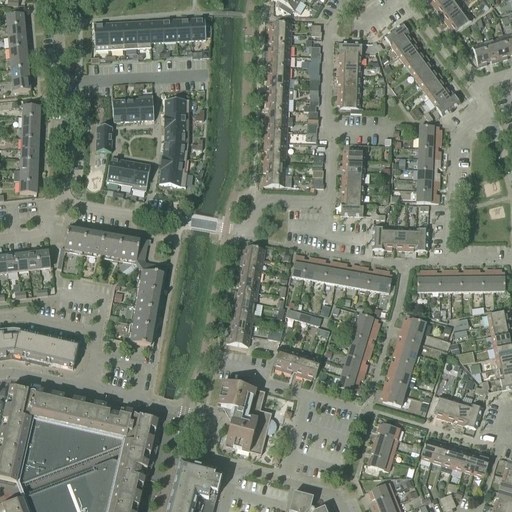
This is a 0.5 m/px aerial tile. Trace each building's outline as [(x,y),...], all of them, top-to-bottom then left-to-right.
[(294,0),(279,0),(278,2),(282,5),(279,9),(286,13),(290,16),(292,12),(294,12),(300,3),(294,0)] [(431,0),(429,2),(434,9),(445,0),(431,0)] [(454,0),(445,0),(434,9),(439,15),(441,14),(443,16),(458,5),(454,0)] [(479,4),(485,13),(488,10),(482,2),(479,4)] [(458,5),(443,16),(444,18),(442,20),(446,26),(464,13),(458,5)] [(464,13),(446,26),(451,33),(454,31),(455,34),(471,23),(464,13)] [(8,29),(25,27),(24,16),(7,18),(8,29)] [(191,21),(190,21),(190,30),(191,43),(192,43),(206,42),(205,20),(191,21)] [(177,22),(175,22),(176,38),(177,44),(178,44),(191,43),(190,30),(190,21),(177,22)] [(163,23),(162,23),(163,31),(163,44),(164,44),(177,44),(176,38),(175,22),(163,23)] [(149,23),(136,24),(136,35),(137,51),(150,50),(151,50),(151,45),(150,45),(150,41),(149,23)] [(149,23),(150,41),(150,45),(151,45),(163,44),(163,31),(162,23),(149,23)] [(135,24),(123,25),(124,41),(124,51),(137,51),(136,35),(136,24),(135,24)] [(121,25),(108,26),(109,37),(110,52),(123,51),(124,51),(124,41),(123,25),(121,25)] [(286,37),(291,37),(291,26),(272,25),(272,28),(269,28),(269,36),(286,37)] [(402,25),(393,32),(400,41),(406,36),(406,37),(409,35),(402,25)] [(107,26),(93,26),(95,53),(109,52),(110,52),(109,37),(108,26),(107,26)] [(25,27),(8,29),(9,39),(26,38),(25,27)] [(400,41),(393,32),(384,38),(391,48),(400,41)] [(286,37),(269,36),(268,45),(271,45),(271,47),(290,48),(291,37),(286,37)] [(406,36),(400,41),(391,48),(397,56),(415,43),(410,37),(408,38),(406,37),(406,36)] [(511,36),(503,39),(509,57),(511,56),(511,58),(511,36)] [(27,48),(26,38),(9,39),(9,50),(27,48)] [(509,57),(503,39),(493,42),(499,63),(507,61),(506,58),(509,57)] [(499,63),(493,42),(483,45),(488,63),(491,63),(491,65),(499,63)] [(420,50),(415,43),(397,56),(404,65),(419,54),(417,52),(420,50)] [(339,44),(339,56),(350,56),(350,45),(339,44)] [(361,45),(350,45),(350,56),(361,56),(361,45)] [(488,63),(483,45),(472,48),(478,69),(487,67),(486,64),(488,63)] [(376,47),(378,54),(379,56),(384,53),(379,46),(376,47)] [(268,50),(268,58),(290,59),(290,48),(271,47),(271,50),(268,50)] [(27,48),(9,50),(10,61),(28,59),(27,48)] [(419,54),(404,65),(410,74),(428,61),(423,54),(420,56),(419,54)] [(350,56),(339,56),(339,64),(342,64),(342,66),(361,67),(361,56),(350,56)] [(290,59),(268,58),(268,66),(271,66),(271,69),(289,70),(290,59)] [(29,70),(28,59),(10,61),(11,72),(29,70)] [(428,61),(410,74),(416,83),(432,72),(430,70),(433,68),(428,61)] [(339,69),(338,77),(360,78),(361,67),(342,66),(342,69),(339,69)] [(391,72),(388,67),(383,71),(386,76),(391,72)] [(268,71),(267,79),(289,80),(289,70),(271,69),(271,71),(268,71)] [(30,81),(29,70),(11,72),(12,82),(30,81)] [(433,74),(432,72),(416,83),(423,91),(440,79),(436,72),(433,74)] [(360,78),(338,77),(338,85),(341,85),(341,88),(360,89),(360,78)] [(289,80),(267,79),(267,88),(270,88),(270,91),(288,91),(289,91),(289,80)] [(445,85),(440,79),(423,91),(429,100),(444,89),(443,87),(445,85)] [(30,81),(12,82),(13,93),(31,92),(30,81)] [(399,87),(393,91),(397,96),(402,91),(399,87)] [(338,91),(338,99),(360,99),(360,89),(341,88),(341,91),(338,91)] [(446,91),(444,89),(429,100),(435,109),(444,103),(453,96),(448,89),(446,91)] [(288,91),(270,91),(270,93),(267,93),(267,101),(293,102),(293,91),(289,91),(288,91)] [(453,96),(444,103),(451,112),(460,105),(453,96)] [(152,98),(138,99),(138,101),(139,101),(140,123),(154,122),(152,98)] [(360,99),(338,99),(337,107),(340,107),(340,110),(351,111),(350,115),(363,116),(363,111),(359,111),(360,99)] [(126,102),(127,124),(140,123),(139,101),(138,101),(126,102)] [(267,101),(266,110),(269,110),(269,112),(288,113),(292,113),(293,102),(267,101)] [(112,103),(113,124),(127,124),(126,102),(112,103)] [(165,102),(164,117),(189,117),(189,103),(189,102),(165,102)] [(451,112),(444,103),(435,109),(442,118),(451,112)] [(23,107),(23,119),(40,119),(40,108),(23,107)] [(409,115),(413,122),(418,118),(413,111),(409,115)] [(266,115),(266,123),(292,124),(292,120),(287,120),(288,113),(269,112),(269,115),(266,115)] [(432,123),(432,120),(428,114),(424,117),(428,124),(432,123)] [(164,131),(189,132),(189,117),(164,117),(164,131)] [(23,119),(22,130),(40,130),(40,119),(23,119)] [(292,124),(266,123),(266,131),(268,131),(268,134),(287,135),(287,128),(292,128),(292,124)] [(419,128),(419,139),(441,140),(441,132),(438,132),(438,129),(419,128)] [(110,155),(111,155),(112,129),(110,129),(97,129),(95,154),(110,155)] [(22,130),(22,141),(39,141),(40,130),(22,130)] [(164,131),(164,144),(188,146),(189,132),(164,131)] [(265,136),(265,144),(286,145),(287,135),(268,134),(268,136),(265,136)] [(441,140),(419,139),(418,150),(437,151),(437,148),(440,149),(441,140)] [(39,141),(22,141),(21,152),(39,152),(39,141)] [(164,144),(162,157),(186,161),(188,146),(164,144)] [(286,145),(265,144),(265,153),(268,153),(267,155),(286,156),(286,145)] [(357,147),(357,152),(346,152),(346,155),(343,155),(343,163),(357,163),(365,164),(365,153),(368,153),(368,148),(357,147)] [(437,151),(418,150),(418,161),(440,162),(440,154),(437,154),(437,151)] [(39,152),(21,152),(21,163),(38,164),(39,152)] [(286,156),(267,155),(267,158),(264,158),(264,166),(286,167),(286,156)] [(161,171),(161,172),(172,173),(185,175),(185,174),(186,161),(162,157),(161,171)] [(314,158),(314,168),(323,168),(323,158),(314,158)] [(110,160),(106,184),(120,187),(124,163),(110,160)] [(440,162),(418,161),(417,172),(436,173),(437,170),(440,170),(440,162)] [(21,163),(20,174),(38,175),(38,164),(21,163)] [(124,163),(120,187),(132,189),(133,189),(137,165),(124,163)] [(357,163),(343,163),(342,171),(345,171),(345,174),(364,175),(365,164),(357,163)] [(132,189),(132,191),(146,194),(150,168),(137,165),(133,189),(132,189)] [(286,167),(264,166),(263,174),(266,174),(266,177),(285,178),(286,167)] [(161,172),(159,187),(185,190),(187,175),(185,174),(185,175),(172,173),(161,172)] [(417,172),(417,183),(439,184),(439,175),(436,175),(436,173),(417,172)] [(14,174),(13,184),(20,185),(37,185),(38,175),(20,174),(14,174)] [(364,175),(345,174),(345,176),(342,176),(342,184),(364,185),(364,175)] [(263,179),(263,188),(291,189),(291,178),(285,178),(266,177),(266,180),(263,179)] [(323,186),(323,179),(313,179),(312,190),(324,190),(324,186),(323,186)] [(417,183),(417,194),(436,194),(436,192),(439,192),(439,184),(417,183)] [(364,185),(342,184),(341,193),(344,193),(344,196),(363,197),(364,185)] [(20,185),(20,196),(37,197),(37,185),(20,185)] [(436,194),(417,194),(416,205),(438,205),(439,197),(436,197),(436,194)] [(341,198),(341,206),(351,206),(352,206),(363,207),(363,197),(344,196),(344,198),(341,198)] [(351,206),(341,206),(340,218),(351,218),(352,206),(351,206)] [(352,206),(351,218),(362,219),(363,207),(352,206)] [(373,229),(372,240),(383,241),(384,230),(373,229)] [(384,230),(383,241),(383,252),(391,252),(391,249),(394,249),(395,230),(384,230)] [(406,231),(395,230),(394,249),(397,249),(396,252),(405,253),(406,231)] [(66,244),(64,251),(65,251),(136,264),(140,243),(68,231),(67,238),(66,244)] [(406,231),(405,253),(413,253),(413,250),(415,250),(416,250),(416,242),(417,231),(406,231)] [(428,231),(417,231),(416,242),(427,242),(428,231)] [(383,241),(372,240),(372,251),(383,252),(383,241)] [(416,250),(415,250),(415,253),(427,253),(427,242),(416,242),(416,250)] [(140,243),(136,264),(136,267),(137,268),(144,263),(147,245),(140,243)] [(241,259),(263,263),(265,252),(246,249),(245,252),(242,251),(241,259)] [(39,268),(39,271),(50,270),(50,264),(48,252),(38,253),(39,268)] [(38,253),(27,254),(29,272),(39,271),(39,268),(38,253)] [(27,254),(16,255),(18,273),(29,272),(27,254)] [(16,255),(5,257),(7,274),(18,273),(16,255)] [(303,281),(306,262),(304,262),(304,259),(295,257),(292,279),(303,281)] [(263,263),(241,259),(239,267),(242,268),(242,271),(261,273),(263,263)] [(309,263),(306,262),(303,281),(313,283),(317,261),(309,260),(309,263)] [(325,263),(317,261),(313,283),(324,285),(327,266),(325,266),(325,263)] [(327,266),(324,285),(335,287),(339,265),(331,264),(330,267),(327,266)] [(146,265),(138,271),(140,272),(143,273),(163,276),(164,269),(146,265)] [(339,265),(335,287),(345,289),(349,270),(346,270),(347,267),(339,265)] [(131,267),(122,273),(124,277),(134,270),(131,267)] [(351,270),(349,270),(345,289),(356,291),(360,269),(352,268),(351,270)] [(368,270),(360,269),(356,291),(367,293),(370,274),(367,273),(368,270)] [(261,273),(242,271),(242,273),(239,273),(237,281),(259,284),(261,273)] [(373,274),(370,274),(367,293),(377,295),(381,273),(373,271),(373,274)] [(450,294),(450,272),(441,272),(441,275),(439,276),(439,294),(450,294)] [(461,294),(460,275),(458,275),(458,272),(450,272),(450,294),(461,294)] [(463,275),(460,275),(461,294),(472,294),(471,272),(463,272),(463,275)] [(482,294),(482,275),(480,275),(480,272),(471,272),(472,294),(482,294)] [(485,275),(482,275),(482,294),(493,294),(493,272),(485,272),(485,275)] [(501,272),(493,272),(493,294),(504,294),(504,275),(501,275),(501,272)] [(143,273),(130,344),(130,345),(150,348),(163,276),(143,273)] [(381,273),(377,295),(388,297),(392,278),(389,277),(389,274),(381,273)] [(428,295),(428,273),(420,273),(420,276),(417,276),(417,295),(428,295)] [(439,294),(439,276),(436,276),(436,273),(428,273),(428,295),(439,294)] [(259,284),(237,281),(236,289),(239,289),(238,292),(257,295),(259,284)] [(235,294),(234,302),(255,306),(257,295),(238,292),(238,294),(235,294)] [(255,306),(234,302),(232,310),(235,311),(235,313),(253,316),(255,306)] [(285,311),(282,310),(279,309),(276,320),(282,321),(285,311)] [(330,312),(322,310),(319,317),(327,320),(330,312)] [(298,323),(300,315),(288,311),(286,319),(298,323)] [(253,316),(235,313),(234,316),(231,315),(230,323),(252,327),(253,316)] [(508,313),(482,318),(484,328),(489,327),(489,328),(508,324),(507,322),(510,321),(508,313)] [(300,315),(298,323),(308,326),(311,318),(300,315)] [(356,327),(377,333),(379,326),(376,325),(377,322),(359,316),(356,327)] [(311,318),(308,326),(317,328),(319,328),(321,321),(311,318)] [(404,322),(401,329),(422,336),(426,325),(407,320),(406,322),(404,322)] [(467,321),(457,323),(453,333),(461,332),(465,331),(469,330),(467,321)] [(252,327),(230,323),(229,331),(231,332),(231,335),(250,338),(252,327)] [(508,324),(489,328),(491,339),(511,334),(511,330),(511,326),(508,327),(508,324)] [(356,327),(353,338),(371,343),(372,341),(375,341),(377,333),(356,327)] [(443,334),(450,336),(452,330),(445,327),(443,334)] [(422,336),(401,329),(399,337),(402,338),(401,341),(419,346),(422,336)] [(269,330),(267,340),(279,342),(282,332),(269,330)] [(329,334),(318,331),(317,336),(327,340),(329,334)] [(511,334),(491,339),(485,340),(488,350),(493,349),(511,346),(511,343),(511,334)] [(18,339),(4,339),(4,335),(0,335),(0,359),(6,359),(6,355),(14,354),(13,358),(73,372),(78,349),(18,335),(18,339)] [(250,338),(231,335),(231,337),(228,337),(226,345),(248,349),(250,338)] [(425,344),(446,350),(448,343),(427,336),(425,344)] [(353,338),(350,348),(371,354),(373,346),(370,346),(371,343),(353,338)] [(397,342),(395,350),(416,357),(419,346),(401,341),(400,343),(397,342)] [(511,345),(511,346),(493,349),(495,360),(511,356),(511,345)] [(457,346),(450,347),(452,356),(455,356),(459,355),(457,346)] [(350,348),(347,358),(365,364),(366,361),(368,362),(371,354),(350,348)] [(282,373),(289,352),(278,349),(273,367),(276,368),(275,371),(282,373)] [(416,357),(395,350),(393,358),(395,359),(395,361),(413,367),(416,357)] [(299,355),(289,352),(282,373),(290,376),(291,373),(294,374),(299,355)] [(472,353),(458,356),(459,363),(474,360),(472,353)] [(299,355),(294,374),(296,374),(295,377),(303,380),(310,359),(299,355)] [(439,355),(437,362),(444,364),(446,357),(439,355)] [(511,356),(495,360),(498,371),(511,367),(511,356)] [(365,364),(347,358),(344,369),(365,375),(367,367),(364,366),(365,364)] [(310,359),(303,380),(311,382),(312,379),(315,380),(321,362),(310,359)] [(391,363),(389,371),(410,377),(413,367),(395,361),(394,364),(391,363)] [(470,368),(471,376),(480,374),(479,366),(470,368)] [(511,367),(498,371),(500,381),(511,379),(511,378),(511,367)] [(365,375),(344,369),(340,379),(359,385),(359,382),(362,383),(365,375)] [(410,377),(389,371),(386,379),(389,380),(388,382),(407,388),(410,377)] [(359,385),(340,379),(337,390),(358,396),(361,388),(358,387),(359,385)] [(511,386),(511,379),(500,381),(502,392),(511,390),(511,386)] [(385,384),(382,392),(404,398),(407,388),(388,382),(388,385),(385,384)] [(468,382),(465,390),(472,392),(474,384),(468,382)] [(260,413),(265,394),(223,384),(217,408),(228,411),(231,414),(230,415),(230,416),(230,417),(231,418),(231,419),(232,419),(236,420),(236,422),(234,422),(232,424),(231,423),(225,448),(261,457),(266,436),(267,437),(268,437),(269,436),(270,436),(271,436),(273,435),(274,434),(274,433),(275,433),(275,432),(276,431),(276,429),(276,428),(276,427),(275,426),(275,425),(274,424),(273,423),(272,422),(271,422),(270,421),(271,416),(260,413)] [(136,511),(144,480),(144,478),(139,477),(141,468),(146,469),(147,463),(142,462),(143,460),(144,453),(149,454),(153,440),(154,436),(157,423),(151,421),(142,419),(131,417),(132,413),(126,412),(125,415),(106,411),(106,408),(94,405),(93,408),(85,406),(85,403),(73,400),(72,403),(63,401),(64,398),(51,395),(51,398),(42,396),(42,393),(36,392),(36,395),(9,389),(9,390),(10,390),(7,402),(6,402),(6,403),(7,403),(4,415),(3,415),(4,416),(2,426),(1,426),(0,432),(0,481),(5,483),(6,483),(15,485),(16,485),(19,486),(20,487),(20,486),(27,483),(28,483),(40,478),(40,479),(41,478),(52,474),(53,474),(53,473),(64,469),(65,469),(76,464),(76,465),(77,465),(77,464),(88,460),(89,460),(89,459),(101,455),(102,455),(112,451),(113,451),(113,450),(121,447),(121,448),(122,448),(122,447),(120,455),(118,463),(116,463),(116,462),(115,462),(115,463),(106,466),(105,466),(105,467),(95,470),(96,473),(84,477),(83,477),(83,478),(72,482),(71,482),(59,487),(59,486),(58,486),(58,487),(47,491),(46,491),(46,492),(35,496),(34,496),(34,497),(28,499),(27,498),(27,499),(22,501),(22,500),(21,501),(13,505),(13,504),(12,504),(12,505),(3,508),(2,508),(2,509),(0,509),(0,511),(136,511)] [(404,398),(382,392),(380,400),(383,400),(382,403),(400,409),(404,398)] [(443,422),(450,401),(439,397),(434,415),(437,416),(436,419),(443,422)] [(450,401),(443,422),(451,424),(452,421),(455,422),(460,404),(450,401)] [(460,404),(455,422),(457,423),(456,426),(464,428),(467,418),(471,407),(460,404)] [(421,405),(419,412),(426,414),(428,407),(421,405)] [(481,410),(471,407),(467,418),(478,421),(481,410)] [(467,418),(464,428),(475,431),(478,421),(467,418)] [(379,437),(397,443),(401,432),(380,426),(377,434),(380,435),(379,437)] [(397,443),(379,437),(378,440),(376,439),(373,447),(394,453),(397,443)] [(422,461),(420,466),(429,468),(430,464),(431,464),(438,443),(430,440),(429,443),(426,443),(426,444),(421,461),(422,461)] [(438,443),(431,464),(442,467),(447,449),(445,448),(446,445),(438,443)] [(394,453),(373,447),(371,455),(374,455),(373,458),(391,463),(394,453)] [(442,467),(440,473),(450,476),(458,449),(451,447),(450,449),(447,449),(442,467)] [(278,465),(282,451),(276,449),(272,463),(278,465)] [(450,476),(460,479),(462,473),(463,473),(468,455),(466,454),(466,451),(458,449),(450,476)] [(468,455),(463,473),(473,476),(479,455),(471,453),(470,456),(468,455)] [(487,457),(479,455),(473,476),(484,479),(489,461),(486,460),(487,457)] [(391,463),(373,458),(372,460),(369,460),(367,468),(388,474),(391,463)] [(223,474),(185,464),(179,463),(166,511),(212,511),(215,504),(223,474)] [(511,465),(507,464),(498,494),(511,498),(511,465)] [(375,503),(393,496),(389,485),(368,493),(371,502),(374,500),(375,503)] [(308,511),(310,510),(313,499),(293,494),(289,511),(308,511)] [(511,511),(511,498),(498,494),(492,511),(511,511)] [(451,495),(441,499),(445,511),(456,508),(451,495)] [(393,496),(375,503),(376,505),(373,506),(375,511),(381,511),(397,506),(393,496)] [(429,499),(422,502),(424,507),(425,507),(431,504),(429,499)]
